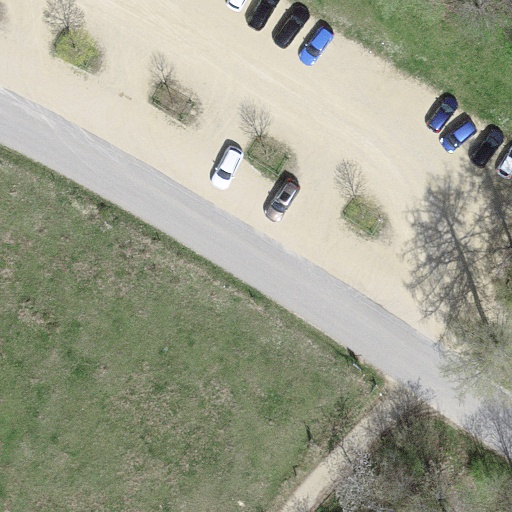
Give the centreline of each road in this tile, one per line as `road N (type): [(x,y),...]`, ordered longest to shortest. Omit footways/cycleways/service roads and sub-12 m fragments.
road 1 (residential): [(0,108),(427,386),(511,429)]
road 2 (track): [(300,511),(339,456),(427,386)]
